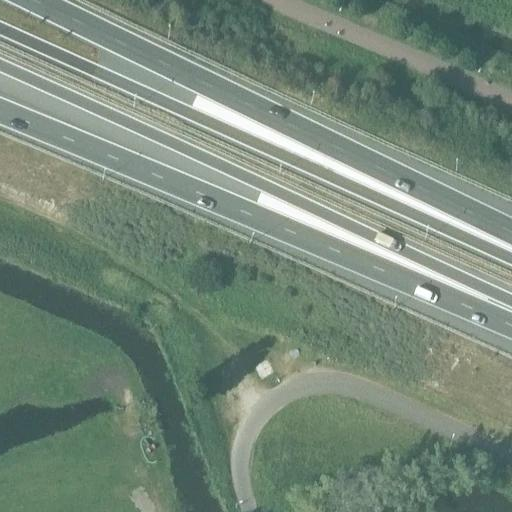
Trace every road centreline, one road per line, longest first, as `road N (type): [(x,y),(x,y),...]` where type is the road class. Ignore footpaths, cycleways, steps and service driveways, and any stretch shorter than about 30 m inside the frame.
road 1 (motorway): [(0,67),(511,309)]
road 2 (motorway): [(511,259),(0,29)]
road 3 (motorway): [(0,106),(511,321)]
road 4 (motorway): [(511,235),(43,0)]
road 5 (unclassified): [(251,511),(249,433),(265,411),(310,382),(363,392),(511,460)]
road 6 (unclassified): [(511,103),(275,0)]
